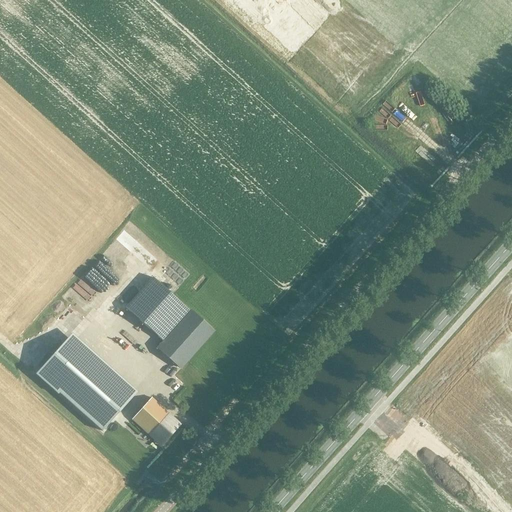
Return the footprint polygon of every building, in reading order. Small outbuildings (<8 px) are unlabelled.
[(404,113),(426,107),(422,91),(410,94),(411,99),(401,102),(404,113)] [(100,271),(91,281),(107,295),(116,285),(100,271)] [(174,295),(153,277),(124,309),(162,343),(156,349),(181,370),(214,333),(174,295)] [(64,342),(37,373),(102,431),(129,401),(128,400),(64,342)] [(160,445),(180,424),(152,398),(132,420),(160,445)]
